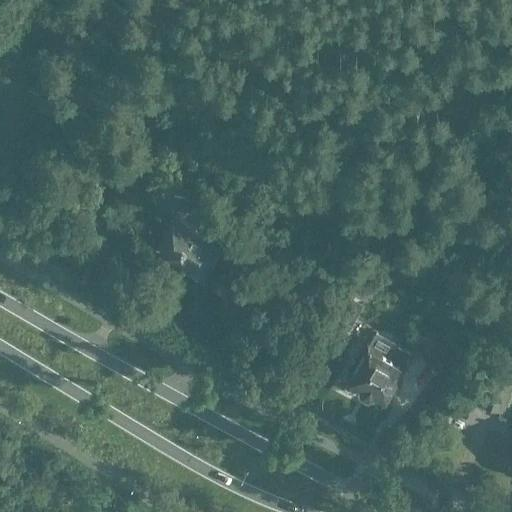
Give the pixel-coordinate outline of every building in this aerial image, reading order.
[(165,186),(155,206),(160,209),(159,212),(171,219),(157,244),(184,260),(182,264),(204,276),(222,244),(219,242),(222,235),(181,211),(182,209),(185,211),(191,200),(165,186)] [(219,302),(244,316),(259,291),(234,277),(219,302)] [(442,357),(454,366),(467,350),(456,341),(442,357)] [(395,343),(388,354),(369,343),(349,378),(362,385),(363,389),(369,392),(373,391),(386,398),(411,353),(395,343)] [(476,372),(465,401),(478,407),(480,402),(502,411),(511,385),(511,374),(493,367),(489,377),(476,372)]
